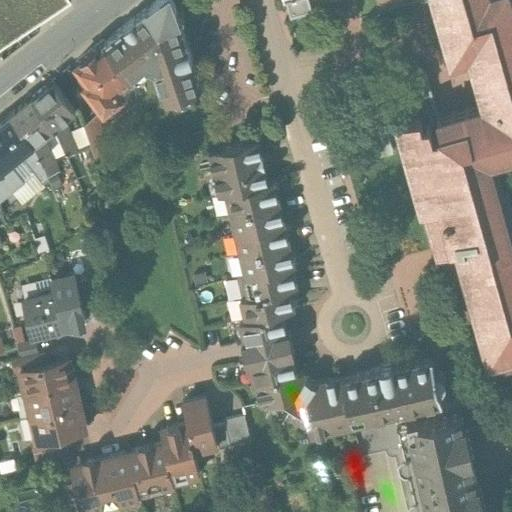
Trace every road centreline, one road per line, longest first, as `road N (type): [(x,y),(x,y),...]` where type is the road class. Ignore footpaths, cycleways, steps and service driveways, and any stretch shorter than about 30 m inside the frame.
road 1 (residential): [(271,0),(349,295)]
road 2 (residential): [(126,377),(320,332),(349,295)]
road 3 (unknown): [(341,304),(357,330),(377,341),(511,367)]
road 4 (residential): [(0,94),(121,0)]
